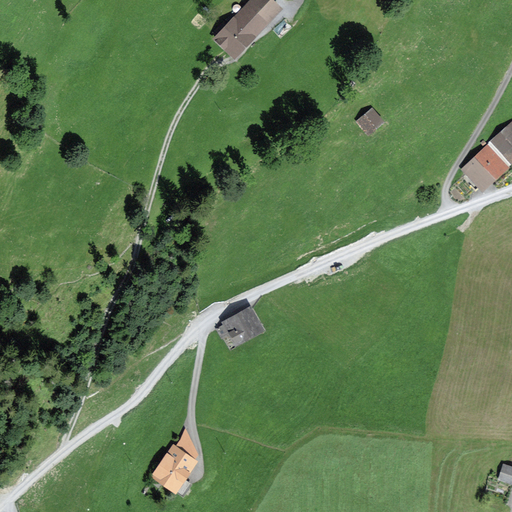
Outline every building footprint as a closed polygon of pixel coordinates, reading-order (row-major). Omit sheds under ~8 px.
[(224,22),(216,30),(220,34),(215,39),(220,44),(222,42),(234,52),(277,5),(271,0),(254,0),(231,25),(229,23),(227,24),(224,22)] [(360,120),(369,130),(379,121),(371,111),(360,120)] [(511,124),(491,144),(496,150),(498,148),(509,160),(511,157),(511,124)] [(488,149),(465,171),(467,173),(462,177),(475,191),(503,165),(488,149)] [(232,332),(236,340),(258,328),(248,311),(217,328),(222,337),(232,332)] [(191,485),(183,480),(190,470),(187,468),(195,455),(194,453),(180,443),(170,456),(167,454),(154,473),(174,486),(173,488),(183,495),(191,485)] [(511,468),(503,466),(499,479),(511,482),(511,468)]
